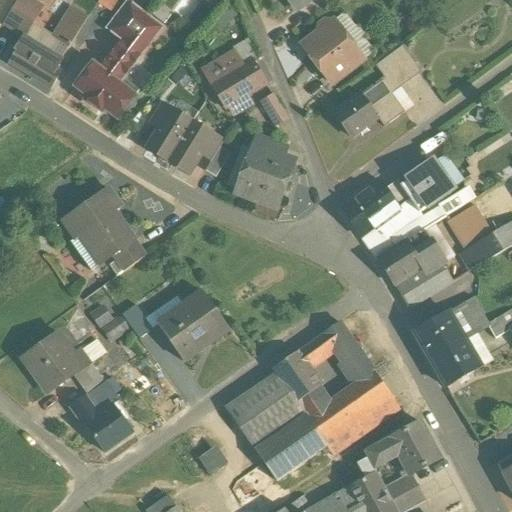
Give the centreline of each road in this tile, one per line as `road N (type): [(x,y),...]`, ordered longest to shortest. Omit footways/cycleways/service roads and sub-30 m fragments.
road 1 (residential): [(0,80),(185,199),(356,266)]
road 2 (residential): [(373,287),(96,486)]
road 3 (residential): [(248,0),(324,204),(356,266)]
road 4 (residential): [(373,287),(492,511)]
road 5 (track): [(324,204),(511,63)]
road 6 (residential): [(0,402),(96,486)]
